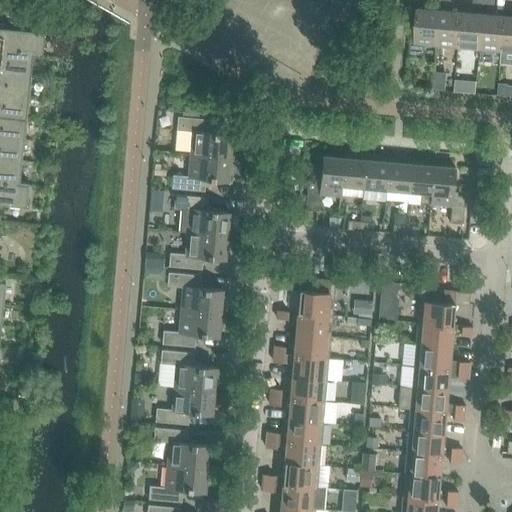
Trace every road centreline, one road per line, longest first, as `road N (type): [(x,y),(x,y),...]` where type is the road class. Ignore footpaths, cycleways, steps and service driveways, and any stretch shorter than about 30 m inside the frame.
road 1 (residential): [(238,511),(265,239)]
road 2 (residential): [(497,255),(265,239)]
road 3 (residential): [(479,475),(497,255)]
